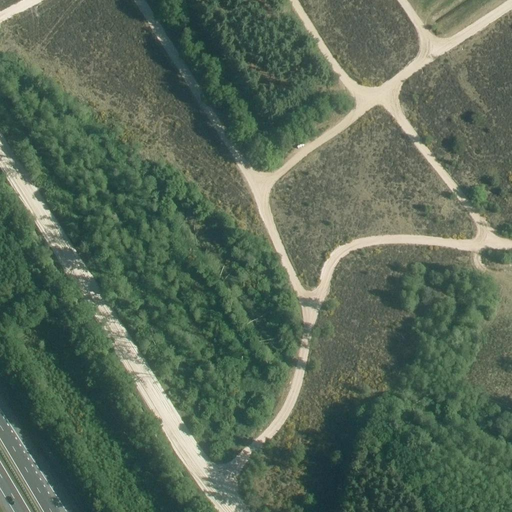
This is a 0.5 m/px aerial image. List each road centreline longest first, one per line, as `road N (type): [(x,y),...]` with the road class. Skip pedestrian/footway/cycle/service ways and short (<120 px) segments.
road 1 (track): [(138,0),(249,175),(308,316),(282,416),(211,484)]
road 2 (track): [(234,511),(0,148)]
road 3 (track): [(293,0),(367,104),(257,190)]
road 4 (track): [(306,308),(333,258),(360,243),(511,247)]
road 5 (track): [(381,93),(480,221),(486,245)]
road 6 (track): [(367,104),(511,3)]
